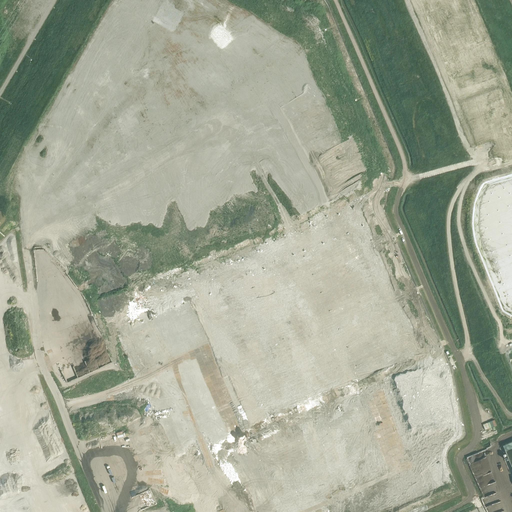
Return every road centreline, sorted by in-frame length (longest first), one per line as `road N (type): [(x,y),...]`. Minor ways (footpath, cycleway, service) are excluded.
road 1 (track): [(329,12),(310,72),(196,189),(193,203),(213,212),(389,126)]
road 2 (track): [(0,289),(13,378),(26,402),(180,383)]
road 3 (track): [(0,412),(21,399),(46,484),(41,511)]
